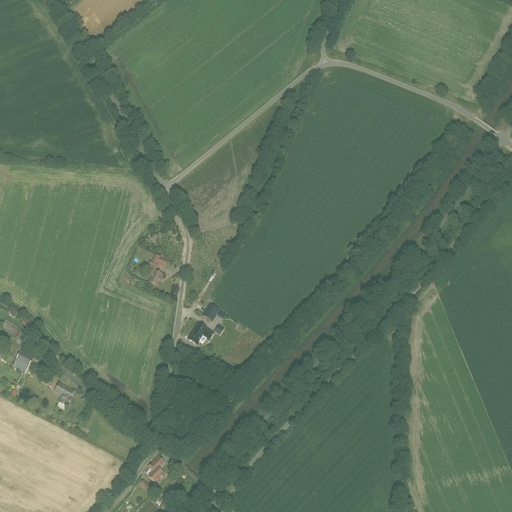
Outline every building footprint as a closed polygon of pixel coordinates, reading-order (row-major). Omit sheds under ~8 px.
[(168,261),(155,255),(150,267),(153,268),(149,276),(151,277),(149,282),(159,286),(164,274),(157,271),(159,265),(166,267),(168,261)] [(220,311),(211,305),(204,316),(213,322),(220,311)] [(11,309),(8,314),(15,319),(19,313),(11,309)] [(35,329),(27,321),(25,319),(22,323),(32,333),(35,329)] [(24,331),(7,320),(2,327),(19,338),(24,331)] [(216,333),(198,322),(187,340),(198,346),(204,337),(210,341),(216,333)] [(225,330),(220,326),(216,332),(222,335),(225,330)] [(34,358),(22,351),(13,367),(25,374),(34,358)] [(75,391),(60,383),(55,392),(62,396),(59,402),(66,406),(68,403),(69,404),(72,401),(70,399),(75,391)] [(160,457),(149,467),(151,469),(154,472),(158,468),(159,469),(166,463),(160,457)] [(149,477),(156,484),(165,475),(159,469),(158,468),(154,472),(149,477)] [(153,487),(145,480),(140,485),(148,492),(153,487)]
